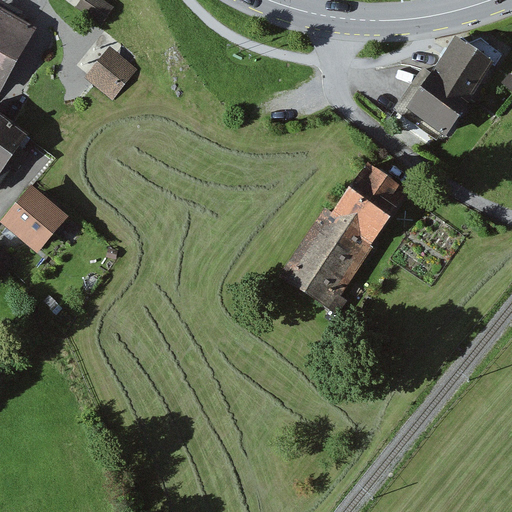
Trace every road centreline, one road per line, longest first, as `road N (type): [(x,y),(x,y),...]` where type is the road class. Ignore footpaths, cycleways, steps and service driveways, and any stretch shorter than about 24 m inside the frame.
road 1 (unclassified): [(511,217),(423,169),(342,101),(336,18)]
road 2 (secondary): [(493,0),(419,18),(336,18)]
